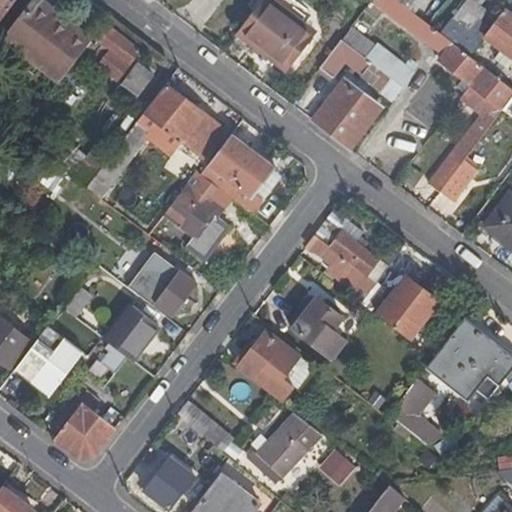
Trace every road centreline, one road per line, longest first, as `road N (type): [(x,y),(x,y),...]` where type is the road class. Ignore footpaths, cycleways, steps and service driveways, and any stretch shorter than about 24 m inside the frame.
road 1 (residential): [(338,168),(92,493)]
road 2 (residential): [(338,168),(118,0)]
road 3 (residential): [(511,299),(338,168)]
